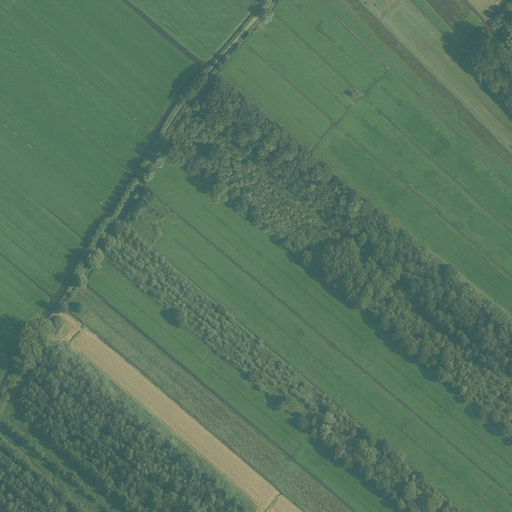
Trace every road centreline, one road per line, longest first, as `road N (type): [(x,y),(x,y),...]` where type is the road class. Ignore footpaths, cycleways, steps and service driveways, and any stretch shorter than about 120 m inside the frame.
road 1 (track): [(0,413),(171,120),(270,0)]
road 2 (track): [(327,415),(309,411),(135,269),(105,234)]
